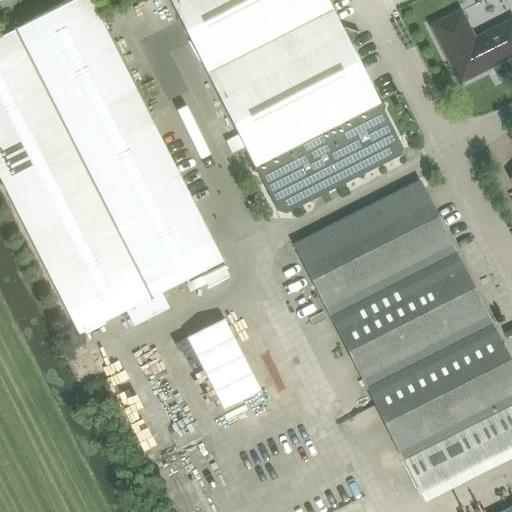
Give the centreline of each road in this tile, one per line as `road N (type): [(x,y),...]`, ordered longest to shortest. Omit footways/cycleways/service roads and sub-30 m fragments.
road 1 (unclassified): [(136,30),(246,247)]
road 2 (unclassified): [(246,247),(349,452)]
road 3 (unclassified): [(449,145),(246,247)]
road 4 (unclassified): [(449,145),(369,0)]
road 5 (unclassified): [(511,271),(449,145)]
